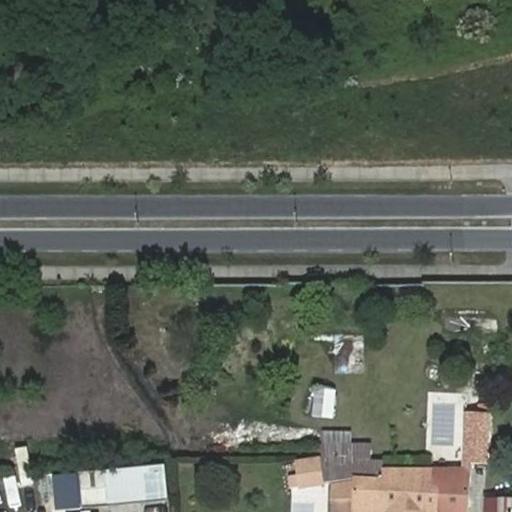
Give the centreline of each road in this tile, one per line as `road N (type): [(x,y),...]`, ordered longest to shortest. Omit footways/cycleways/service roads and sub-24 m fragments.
road 1 (secondary): [(511,203),(0,206)]
road 2 (secondary): [(0,242),(511,240)]
